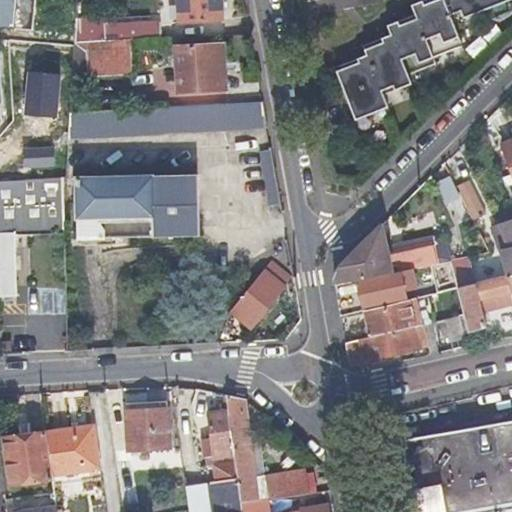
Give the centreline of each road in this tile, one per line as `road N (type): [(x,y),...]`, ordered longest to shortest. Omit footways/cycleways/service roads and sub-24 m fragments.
road 1 (residential): [(0,376),(244,366),(313,384)]
road 2 (residential): [(306,266),(511,63)]
road 3 (tertiary): [(260,0),(306,266)]
road 4 (residential): [(313,384),(379,390),(511,359)]
road 5 (tertiary): [(313,384),(348,511)]
